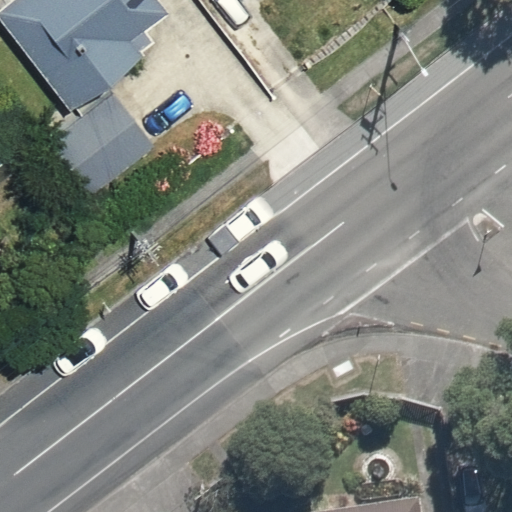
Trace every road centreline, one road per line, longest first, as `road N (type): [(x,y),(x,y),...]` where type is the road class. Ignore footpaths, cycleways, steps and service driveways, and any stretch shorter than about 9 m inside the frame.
road 1 (secondary): [(0,489),(433,158)]
road 2 (residential): [(433,158),(511,256)]
